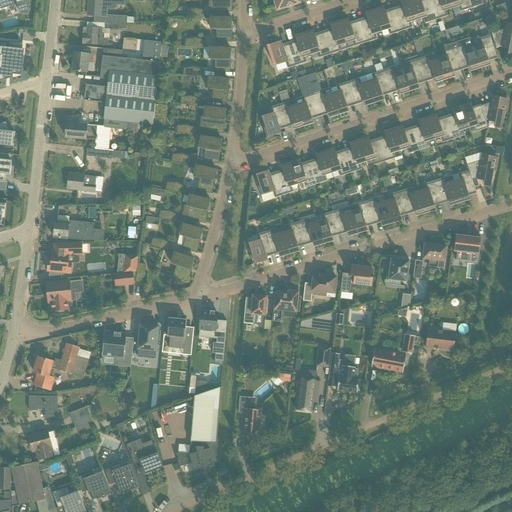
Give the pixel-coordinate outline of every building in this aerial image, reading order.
[(0,0),(0,9),(9,7),(8,5),(17,3),(20,14),(28,15),(29,0),(0,0)] [(89,0),(88,15),(107,17),(107,15),(107,9),(115,10),(115,0),(89,0)] [(231,0),(210,0),(210,1),(209,3),(209,5),(209,6),(209,8),(210,10),(211,11),(232,11),(231,0)] [(273,0),(277,10),(288,7),(288,8),(289,7),(292,5),(292,6),(293,6),(293,5),(300,3),(298,0),(273,0)] [(417,19),(410,0),(407,0),(401,2),(402,7),(394,9),(401,30),(411,27),(409,22),(417,19)] [(436,19),(429,0),(423,0),(421,1),(420,0),(410,0),(417,19),(424,17),(426,22),(436,19)] [(452,8),(449,0),(429,0),(436,19),(446,15),(445,10),(452,8)] [(471,7),(469,0),(449,0),(452,8),(459,5),(461,10),(471,7)] [(401,30),(394,9),(385,12),(384,8),(375,11),(381,31),(388,28),(390,34),(401,30)] [(185,18),(205,18),(205,17),(204,17),(204,11),(195,9),(186,11),(186,17),(185,17),(185,18)] [(381,31),(375,11),(365,14),(367,18),(358,21),(365,42),(376,38),(374,33),(381,31)] [(480,12),(474,15),(476,21),(482,18),(480,12)] [(109,16),(109,24),(123,25),(123,23),(127,23),(128,17),(113,16),(109,16)] [(231,17),(221,17),(211,17),(211,29),(217,29),(217,41),(231,41),(231,17)] [(365,42),(358,21),(350,24),(348,19),(339,22),(346,42),(353,40),(355,45),(365,42)] [(346,42),(339,22),(330,25),(332,30),(323,33),(330,53),(340,50),(339,45),(346,42)] [(505,29),(491,34),(493,39),(496,48),(502,46),(502,47),(510,49),(511,49),(511,24),(510,24),(506,24),(505,29)] [(446,30),(448,40),(465,35),(462,25),(446,30)] [(82,43),(82,44),(92,44),(103,45),(109,46),(109,34),(102,33),(103,29),(86,27),(86,28),(84,29),(83,34),(83,43),(82,43)] [(330,53),(323,33),(315,36),(313,31),(304,34),(311,54),(318,52),(319,57),(330,53)] [(311,54),(304,34),(295,37),(296,42),(288,44),(295,65),(305,62),(303,56),(311,54)] [(481,45),(474,47),(480,67),(489,65),(488,60),(496,57),(497,59),(497,58),(490,36),(479,40),(481,45)] [(184,46),(204,47),(203,47),(204,41),(195,38),(186,40),(185,46),(184,46)] [(480,67),(474,47),(471,40),(463,42),(464,45),(462,45),(461,41),(453,43),(453,45),(461,69),(470,66),(471,70),(480,67)] [(145,41),(143,60),(159,62),(161,42),(145,41)] [(0,62),(22,65),(23,54),(24,49),(22,49),(23,43),(10,42),(9,48),(0,46),(0,62)] [(295,65),(288,44),(282,46),(281,42),(267,46),(274,66),(286,62),(288,67),(295,65)] [(446,57),(438,59),(445,79),(454,76),(452,72),(461,69),(453,45),(444,48),(445,51),(444,51),(446,57)] [(216,59),(215,71),(229,72),(231,48),(210,47),(209,59),(216,59)] [(86,85),(84,101),(106,103),(104,120),(139,124),(152,125),(153,123),(155,104),(159,62),(143,60),(121,58),(122,51),(103,48),(101,68),(100,76),(101,76),(108,77),(108,79),(109,79),(108,87),(86,85)] [(73,71),(86,72),(88,61),(91,62),(92,55),(75,53),(73,71)] [(445,79),(438,59),(431,61),(429,56),(419,60),(426,80),(434,77),(436,82),(445,79)] [(417,83),(426,80),(419,60),(408,63),(410,68),(403,71),(410,91),(419,88),(417,83)] [(0,81),(6,80),(7,78),(10,78),(9,79),(13,78),(13,77),(13,74),(20,75),(21,75),(22,65),(0,62),(0,81)] [(183,75),(202,77),(202,76),(201,76),(202,70),(193,68),(184,69),(183,75)] [(410,91),(403,71),(396,73),(394,68),(384,71),(390,92),(399,89),(400,94),(410,91)] [(382,95),(390,92),(384,71),(373,75),(375,80),(368,82),(374,102),(383,99),(382,95)] [(315,74),(307,76),(320,115),(328,112),(330,117),(339,114),(332,94),(325,96),(323,91),(321,92),(315,74)] [(304,103),(297,105),(303,126),(313,123),(311,118),(320,115),(307,76),(298,79),(303,94),(304,93),(305,97),(302,98),(304,103)] [(229,79),(219,78),(208,77),(207,89),(213,89),(212,101),(227,102),(229,79)] [(374,102),(368,82),(360,85),(359,79),(348,83),(355,104),(364,101),(365,105),(374,102)] [(346,106),(355,104),(348,83),(338,86),(340,92),(332,94),(339,114),(348,111),(346,106)] [(180,104),(199,106),(199,100),(190,97),(181,97),(181,103),(180,103),(180,104)] [(492,102),(480,106),(485,121),(486,121),(488,120),(488,121),(502,123),(506,99),(507,98),(506,98),(506,99),(493,97),(492,102)] [(303,126),(297,105),(290,108),(288,103),(277,106),(284,127),(293,124),(294,129),(303,126)] [(155,104),(153,123),(165,125),(167,105),(155,104)] [(485,121),(480,106),(472,109),(471,104),(462,107),(468,127),(476,125),(477,130),(488,127),(486,121),(485,121)] [(279,129),(284,127),(277,106),(271,108),(273,113),(260,118),(267,138),(280,133),(279,129)] [(226,109),(205,107),(204,118),(202,117),(200,130),(223,133),(226,109)] [(468,127),(462,107),(453,110),(454,115),(446,117),(453,138),(463,135),(461,130),(468,127)] [(453,138),(446,117),(438,120),(437,115),(428,118),(434,139),(441,136),(443,141),(453,138)] [(67,118),(66,137),(85,139),(96,140),(97,126),(77,124),(78,119),(67,118)] [(434,139),(428,118),(418,121),(420,126),(412,129),(419,149),(429,146),(427,141),(434,139)] [(103,127),(103,128),(110,129),(113,129),(127,131),(127,135),(138,131),(139,124),(104,120),(103,127)] [(0,145),(13,147),(15,132),(9,131),(6,122),(0,123),(0,145)] [(176,133),(195,136),(195,135),(196,129),(187,126),(178,126),(177,132),(176,132),(176,133)] [(419,149),(412,129),(404,131),(402,127),(393,130),(400,150),(407,147),(409,153),(419,149)] [(400,150),(393,130),(384,133),(386,137),(378,140),(385,161),(394,157),(393,152),(400,150)] [(150,135),(141,134),(140,144),(149,145),(150,135)] [(203,161),(208,161),(218,163),(222,139),(201,136),(199,148),(205,149),(203,161)] [(385,161),(378,140),(370,143),(368,138),(359,141),(366,161),(373,159),(375,164),(385,161)] [(366,161),(359,141),(350,144),(351,149),(343,151),(350,172),(360,169),(358,163),(366,161)] [(109,150),(95,149),(87,148),(86,156),(113,159),(113,158),(124,159),(124,153),(113,151),(109,150)] [(350,172),(343,151),(335,154),(334,149),(325,152),(332,172),(339,170),(340,175),(350,172)] [(332,172),(325,152),(316,155),(317,160),(309,163),(316,183),(326,180),(324,175),(332,172)] [(10,175),(10,170),(12,161),(8,160),(9,154),(0,153),(0,182),(5,183),(6,174),(10,175)] [(172,161),(171,160),(171,161),(190,165),(190,164),(191,158),(182,155),(173,155),(172,161)] [(481,160),(467,164),(469,172),(472,179),(478,177),(477,179),(484,180),(491,182),(496,158),(496,157),(495,157),(495,158),(486,156),(482,155),(481,160)] [(316,183),(309,163),(301,165),(300,161),(291,164),(297,184),(305,181),(306,186),(316,183)] [(297,184),(291,164),(282,167),(283,171),(275,174),(282,194),(292,191),(290,186),(297,184)] [(197,190),(202,191),(212,193),(216,169),(196,165),(194,177),(200,178),(197,190)] [(282,194),(275,174),(269,176),(268,171),(255,175),(261,195),(274,191),(276,197),(282,194)] [(476,193),(472,179),(469,172),(460,174),(461,180),(454,182),(460,202),(469,199),(468,195),(475,192),(476,194),(476,193)] [(95,193),(96,178),(96,177),(69,174),(68,188),(82,190),(82,191),(95,193)] [(460,202),(454,182),(447,184),(445,179),(435,182),(441,203),(449,200),(451,205),(460,202)] [(434,205),(441,203),(435,182),(425,185),(427,190),(420,192),(426,212),(435,210),(434,205)] [(165,189),(184,194),(184,193),(183,193),(185,187),(176,183),(167,183),(166,189),(165,189)] [(164,197),(166,190),(154,187),(153,194),(164,197)] [(426,212),(420,192),(412,194),(411,189),(401,192),(407,213),(415,211),(417,215),(426,212)] [(399,215),(407,213),(401,192),(391,195),(393,200),(386,202),(392,223),(401,220),(399,215)] [(205,223),(210,199),(190,195),(187,206),(185,205),(183,213),(187,214),(186,219),(205,223)] [(392,223),(386,202),(378,205),(377,199),(367,202),(373,223),(381,221),(383,225),(392,223)] [(367,202),(350,207),(358,233),(367,230),(365,226),(373,223),(367,202)] [(140,206),(131,206),(131,216),(140,217),(140,206)] [(348,236),(358,233),(350,207),(333,213),(339,233),(347,231),(348,236)] [(158,217),(177,223),(177,222),(176,222),(178,216),(170,212),(161,211),(159,217),(158,217)] [(331,236),(339,233),(333,213),(323,216),(325,221),(317,223),(323,243),(333,240),(331,236)] [(323,243),(317,223),(310,225),(309,220),(299,223),(305,244),(313,241),(314,246),(323,243)] [(55,222),(54,238),(76,240),(81,240),(93,241),(101,241),(102,230),(94,230),(95,223),(67,221),(67,223),(57,222),(55,222)] [(297,246),(305,244),(299,223),(289,226),(291,231),(283,233),(289,254),(299,251),(297,246)] [(182,248),(187,250),(196,252),(203,229),(183,224),(180,235),(186,237),(182,248)] [(289,254),(283,233),(276,235),(274,230),(265,233),(271,254),(279,252),(280,256),(289,254)] [(265,256),(271,254),(265,233),(258,235),(260,240),(247,244),(253,264),(267,260),(265,256)] [(466,236),(456,235),(454,252),(457,252),(456,260),(468,261),(469,254),(479,255),(481,238),(471,236),(471,235),(466,234),(466,236)] [(150,245),(169,251),(169,250),(168,250),(170,244),(162,240),(153,239),(151,245),(150,245)] [(82,254),(82,244),(55,245),(54,253),(52,253),(51,261),(49,261),(48,271),(50,271),(50,275),(63,274),(63,273),(70,273),(71,263),(68,263),(69,254),(82,254)] [(444,269),(446,247),(439,246),(439,245),(433,245),(425,244),(423,259),(429,259),(428,267),(444,269)] [(177,265),(173,277),(187,281),(194,258),(175,252),(171,264),(177,265)] [(138,256),(125,255),(123,273),(132,272),(137,272),(138,256)] [(387,280),(407,282),(410,261),(391,258),(389,272),(387,271),(385,287),(386,287),(387,280)] [(413,278),(421,279),(423,261),(415,260),(413,278)] [(142,282),(145,273),(144,264),(138,264),(138,263),(136,282),(142,282)] [(351,266),(350,274),(342,273),(340,292),(349,293),(350,287),(353,287),(354,284),(371,286),(372,278),(370,278),(372,268),(366,267),(367,265),(360,264),(360,267),(351,266)] [(134,284),(132,272),(123,273),(117,274),(115,274),(115,275),(116,286),(134,284)] [(336,277),(325,276),(320,275),(320,278),(313,278),(313,284),(305,283),(303,301),(311,302),(312,295),(326,296),(326,292),(335,293),(336,277)] [(52,311),(57,311),(57,313),(64,312),(64,310),(68,310),(68,301),(71,300),(71,299),(75,299),(75,292),(83,292),(82,281),(69,282),(69,281),(46,283),(48,303),(51,303),(52,311)] [(288,293),(276,292),(276,295),(275,295),(272,321),(281,322),(282,313),(289,314),(290,311),(299,312),(301,301),(298,300),(299,288),(289,287),(288,293)] [(469,293),(463,299),(469,304),(475,298),(469,293)] [(403,294),(401,309),(410,307),(411,295),(403,294)] [(246,298),(244,323),(254,324),(263,325),(263,315),(265,315),(267,297),(253,295),(253,299),(246,298)] [(201,311),(199,337),(217,339),(216,343),(213,343),(212,353),(215,354),(215,360),(223,361),(227,321),(217,320),(217,313),(215,313),(215,311),(214,311),(214,312),(211,312),(211,311),(210,311),(210,312),(201,311)] [(344,315),(337,314),(335,325),(342,325),(344,315)] [(169,318),(167,337),(170,337),(169,348),(183,349),(184,345),(192,346),(193,331),(185,330),(186,320),(169,318)] [(141,325),(137,357),(155,359),(158,327),(141,325)] [(455,333),(428,329),(426,348),(453,351),(454,347),(455,347),(456,341),(454,341),(455,333)] [(105,332),(103,356),(104,356),(116,357),(115,365),(130,367),(131,367),(133,341),(125,340),(125,334),(121,334),(121,333),(118,333),(117,333),(114,333),(114,332),(114,333),(105,332)] [(375,349),(371,367),(403,373),(404,364),(407,365),(409,353),(412,354),(415,336),(405,334),(402,354),(375,349)] [(66,345),(62,360),(74,364),(71,374),(83,378),(88,361),(77,357),(79,348),(66,345)] [(319,347),(317,366),(328,368),(330,348),(319,347)] [(332,353),(328,380),(338,381),(337,390),(357,393),(359,380),(354,379),(354,377),(357,377),(358,369),(355,369),(355,367),(342,366),(342,367),(338,367),(340,354),(332,353)] [(70,374),(71,374),(74,364),(62,360),(61,361),(56,359),(54,363),(38,358),(34,372),(37,373),(33,386),(49,391),(55,369),(70,374)] [(270,379),(276,386),(282,381),(290,382),(291,375),(277,373),(270,379)] [(316,380),(300,378),(299,380),(298,380),(297,387),(298,388),(296,410),(312,412),(314,398),(318,398),(320,382),(316,381),(316,380)] [(202,466),(201,463),(204,462),(205,466),(220,461),(216,454),(221,386),(194,395),(190,454),(176,453),(179,465),(192,462),(193,469),(202,466)] [(38,397),(38,396),(29,396),(29,411),(38,411),(38,409),(47,409),(47,414),(45,414),(45,421),(59,421),(59,408),(57,408),(57,397),(38,397)] [(240,396),(238,413),(246,413),(244,426),(244,436),(253,437),(253,434),(258,435),(259,426),(260,410),(256,410),(256,404),(251,403),(252,398),(240,396)] [(69,413),(73,423),(90,416),(86,407),(69,413)] [(94,426),(90,416),(73,423),(77,432),(94,426)] [(35,452),(38,461),(55,456),(48,430),(28,435),(33,453),(35,452)] [(134,465),(140,463),(145,474),(163,467),(155,445),(139,451),(135,441),(126,444),(134,465)] [(71,453),(65,455),(69,465),(74,463),(71,453)] [(105,471),(110,485),(116,482),(120,494),(131,490),(131,492),(138,489),(137,487),(139,486),(129,459),(110,466),(111,468),(105,471)] [(44,500),(42,489),(36,462),(11,468),(16,491),(11,492),(12,501),(12,504),(12,507),(44,500)] [(46,463),(39,465),(41,471),(48,468),(46,463)] [(0,490),(11,490),(11,468),(0,468),(0,490)] [(111,496),(111,495),(102,470),(101,471),(102,472),(95,474),(93,469),(93,470),(93,471),(77,478),(82,492),(88,490),(91,499),(91,498),(92,500),(97,499),(98,502),(98,501),(98,499),(110,495),(111,496)] [(56,511),(46,487),(42,489),(44,500),(46,511),(56,511)] [(58,507),(63,506),(65,511),(86,511),(78,491),(70,494),(67,488),(53,493),(58,507)] [(12,511),(12,507),(12,504),(12,501),(0,501),(0,511),(12,511)]
